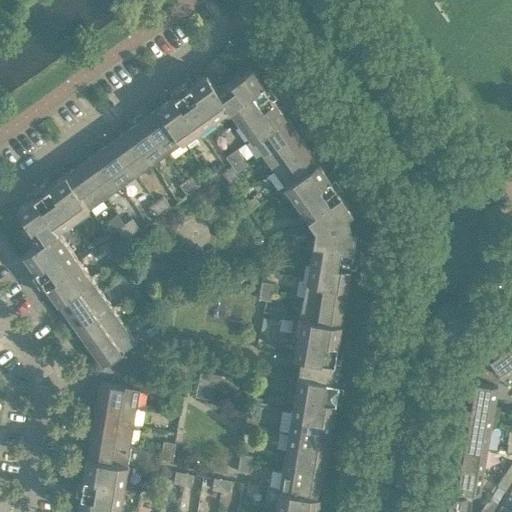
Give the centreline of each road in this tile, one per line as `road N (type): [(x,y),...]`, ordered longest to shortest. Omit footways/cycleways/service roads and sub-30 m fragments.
road 1 (residential): [(0,188),(232,26)]
road 2 (residential): [(427,511),(456,343),(509,306),(511,287)]
road 3 (residential): [(25,511),(45,379),(0,311)]
